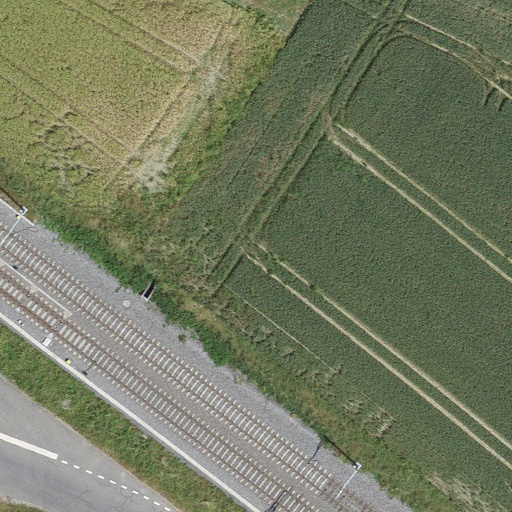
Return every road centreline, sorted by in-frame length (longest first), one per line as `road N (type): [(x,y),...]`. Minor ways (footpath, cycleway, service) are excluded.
road 1 (residential): [(113,511),(0,394)]
road 2 (tertiary): [(0,465),(113,511)]
